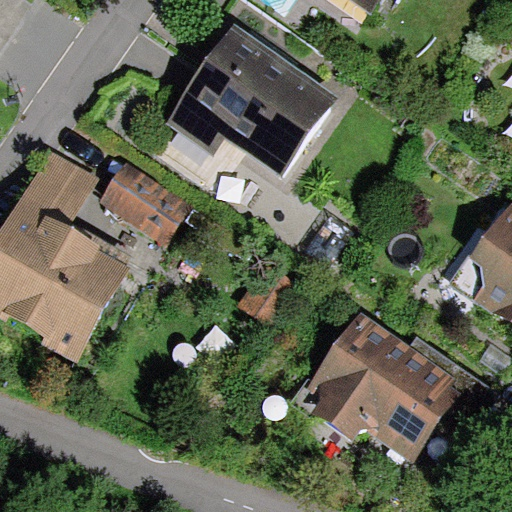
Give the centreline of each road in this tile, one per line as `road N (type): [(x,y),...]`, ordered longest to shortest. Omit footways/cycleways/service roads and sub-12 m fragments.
road 1 (residential): [(0,418),(247,511)]
road 2 (residential): [(128,0),(0,182)]
